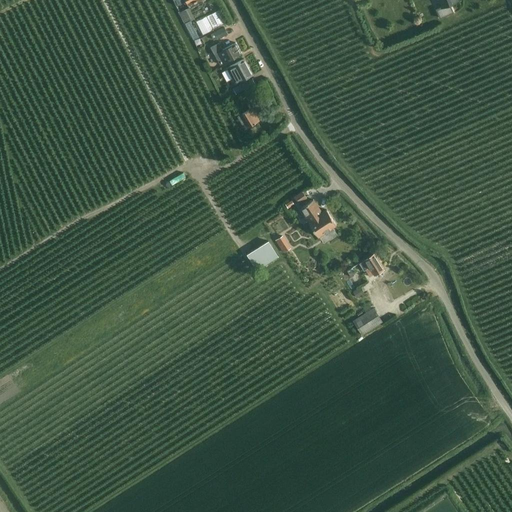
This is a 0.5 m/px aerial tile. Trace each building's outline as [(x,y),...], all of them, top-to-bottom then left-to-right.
[(437,0),(440,7),(436,9),(439,17),(453,12),(450,4),(458,1),(457,0),(437,0)] [(186,9),(179,12),(185,23),(192,20),(186,9)] [(206,16),(195,21),(202,35),(213,30),(206,16)] [(224,27),(214,32),(218,39),(227,34),(224,27)] [(201,49),(209,46),(205,36),(197,39),(201,49)] [(218,42),(211,47),(214,54),(218,61),(220,65),(241,53),(235,43),(222,50),(218,42)] [(229,66),(226,68),(229,73),(232,79),(235,84),(238,83),(253,75),(244,58),(229,66)] [(238,86),(233,88),(236,94),(241,91),(255,84),(252,78),(238,86)] [(235,113),(241,110),(236,102),(230,105),(235,113)] [(245,129),(259,120),(251,107),(237,116),(245,129)] [(254,134),(262,129),(259,124),(250,129),(254,134)] [(183,173),(169,180),(172,185),(185,177),(183,173)] [(302,191),(294,197),(298,203),(306,197),(302,191)] [(326,210),(322,213),(313,199),(309,202),(302,206),(300,208),(309,221),(308,222),(318,237),(324,233),(328,239),(337,234),(332,227),(336,225),(326,210)] [(260,247),(254,251),(264,267),(271,262),(261,246),(260,247)] [(374,275),(384,268),(374,253),(359,263),(364,270),(365,269),(370,276),(374,274),(374,275)] [(356,273),(352,267),(347,270),(351,276),(356,273)] [(358,288),(353,292),(356,298),(362,295),(358,288)] [(362,335),(382,322),(373,308),(353,321),(362,335)]
